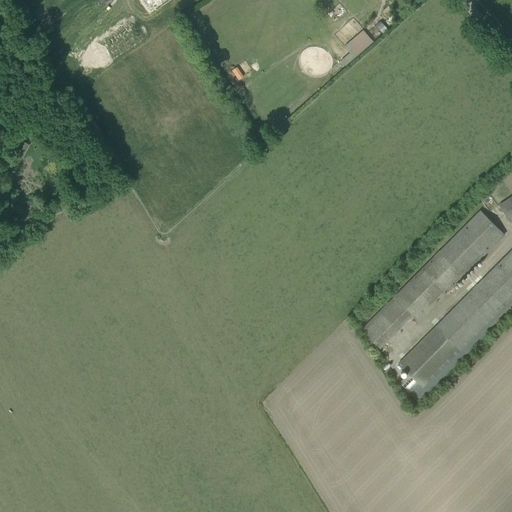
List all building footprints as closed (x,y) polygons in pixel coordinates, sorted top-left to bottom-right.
[(148,0),(156,10),(170,0),(148,0)] [(345,56),(350,62),(373,41),(363,30),(344,46),(349,52),(345,56)] [(6,167),(15,172),(29,145),(21,141),(6,167)] [(511,195),(498,204),(509,221),(511,219),(511,195)] [(361,330),(380,349),(412,317),(418,322),(505,235),(479,210),(361,330)] [(511,249),(398,364),(423,388),(511,298),(511,249)] [(462,295),(480,278),(475,272),(457,289),(462,295)]
